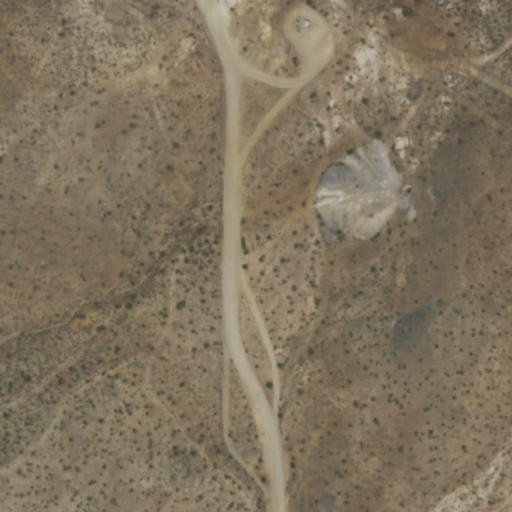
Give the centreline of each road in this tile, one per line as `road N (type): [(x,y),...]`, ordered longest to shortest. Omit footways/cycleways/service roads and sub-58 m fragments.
road 1 (track): [(204,0),(229,103),(228,345),(264,416),(274,511)]
road 2 (track): [(229,168),(256,124),(330,44),(327,23),(312,6),(293,8),(284,23),(292,55)]
